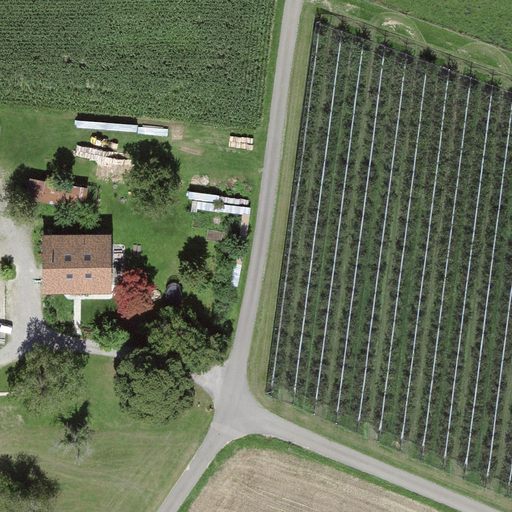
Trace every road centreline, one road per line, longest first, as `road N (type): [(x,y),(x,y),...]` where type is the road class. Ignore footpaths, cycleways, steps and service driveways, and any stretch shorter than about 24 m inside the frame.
road 1 (track): [(169,511),(198,471),(227,404),(246,332),(265,244),(294,0)]
road 2 (track): [(479,511),(227,404)]
